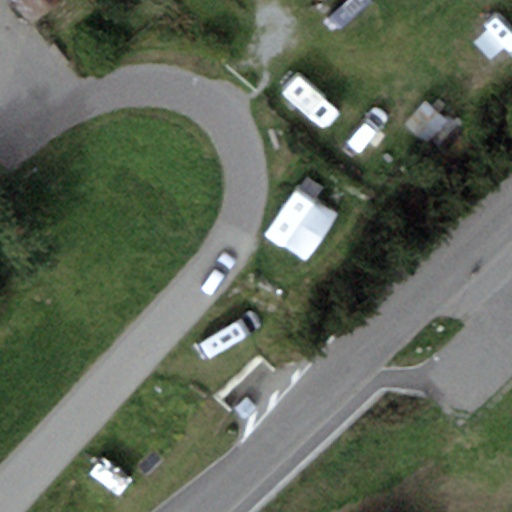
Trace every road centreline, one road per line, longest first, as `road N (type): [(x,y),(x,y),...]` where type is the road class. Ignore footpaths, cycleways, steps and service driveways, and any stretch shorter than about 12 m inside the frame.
road 1 (residential): [(0,500),(223,255),(238,228),(247,167),(232,125),(205,99),(142,86),(57,104),(0,149)]
road 2 (tertiary): [(188,511),(511,211)]
